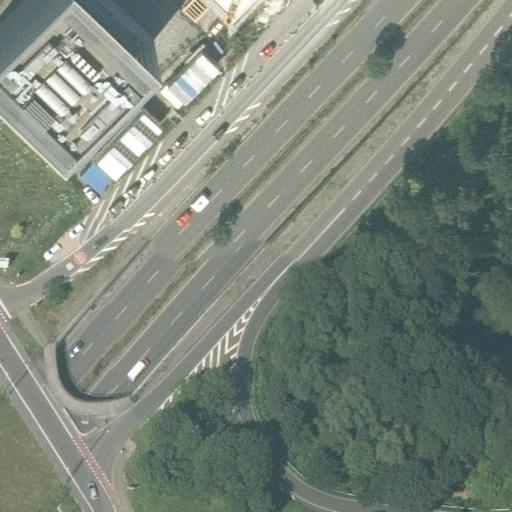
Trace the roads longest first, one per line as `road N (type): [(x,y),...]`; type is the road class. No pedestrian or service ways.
road 1 (trunk): [(6,511),(89,406),(466,0)]
road 2 (trunk): [(401,0),(0,446)]
road 3 (trunk): [(340,0),(98,246),(0,305)]
road 4 (trunk): [(294,264),(511,6)]
road 5 (trunk): [(363,511),(290,485),(249,430),(242,402),(247,357),(256,325),(294,264)]
road 6 (trunk): [(89,483),(109,446),(259,290),(294,264)]
road 7 (tertiary): [(89,483),(0,341)]
